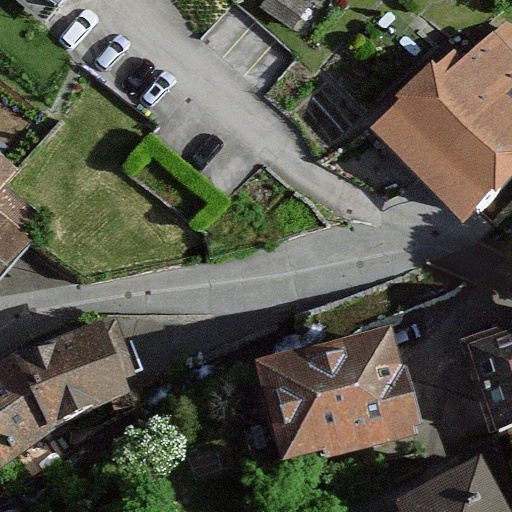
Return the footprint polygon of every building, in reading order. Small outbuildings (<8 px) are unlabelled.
[(42,0),(60,14),(71,0),(42,0)] [(319,0),(279,0),(305,23),(323,3),(319,0)] [(455,63),(375,141),(463,230),(511,177),(511,35),(506,33),(463,72),(455,63)] [(0,155),(0,288),(33,245),(0,218),(0,196),(23,173),(0,155)] [(113,358),(106,333),(75,332),(22,365),(66,427),(114,408),(98,363),(113,358)] [(500,442),(511,438),(511,339),(470,356),(500,442)] [(262,374),(263,379),(241,389),(252,429),(243,431),(255,480),(278,475),(275,467),(283,465),(344,451),(346,460),(397,448),(396,443),(419,438),(397,343),(262,374)] [(0,476),(66,427),(22,365),(18,359),(0,372),(0,476)] [(506,511),(487,478),(413,511),(506,511)]
